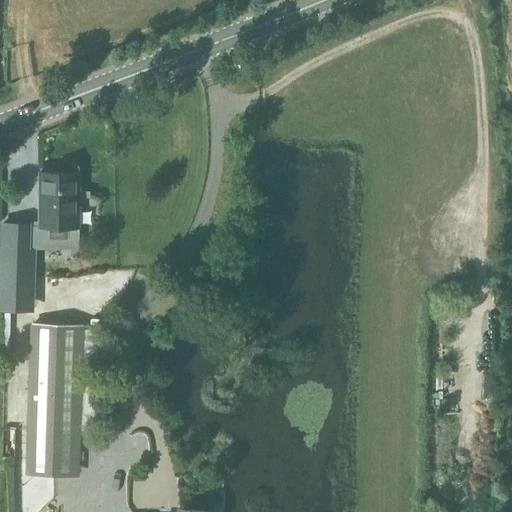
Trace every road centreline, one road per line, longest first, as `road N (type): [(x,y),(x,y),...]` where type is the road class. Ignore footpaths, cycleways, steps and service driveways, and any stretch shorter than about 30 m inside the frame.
road 1 (tertiary): [(0,125),(325,0)]
road 2 (track): [(466,14),(414,17),(343,46),(260,100),(220,108)]
road 3 (track): [(466,14),(482,152)]
